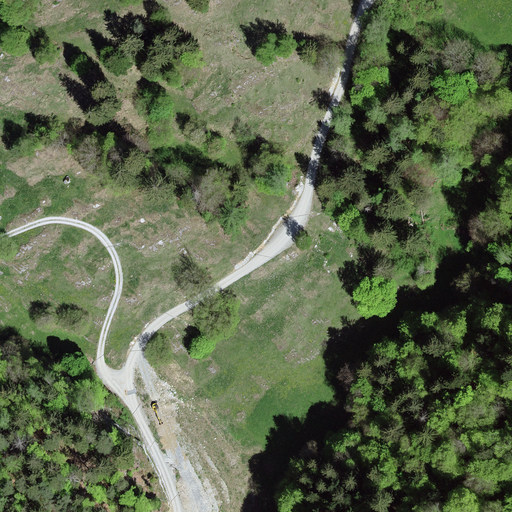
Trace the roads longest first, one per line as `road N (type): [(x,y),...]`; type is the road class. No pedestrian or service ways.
road 1 (track): [(175,511),(122,385),(130,360),(150,332),(302,230),(306,155),(355,80),(352,39),(372,0)]
road 2 (track): [(122,385),(100,371),(119,271),(100,235),(48,220),(0,238)]
